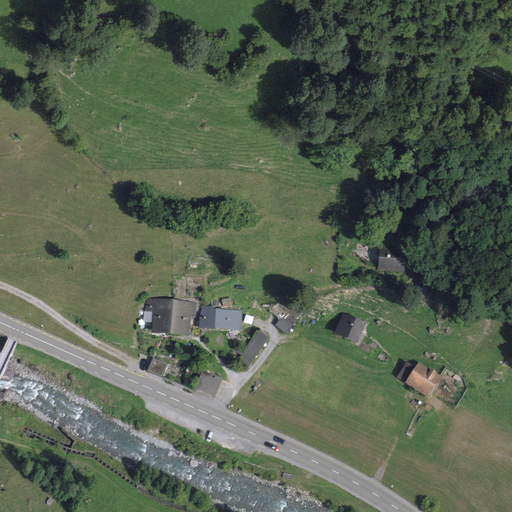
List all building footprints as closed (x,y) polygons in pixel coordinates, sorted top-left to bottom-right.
[(383,247),(380,270),(403,272),(406,250),(383,247)] [(155,324),(154,332),(171,333),(173,302),(148,299),(146,323),(155,324)] [(194,316),(195,303),(173,302),(171,333),(187,334),(188,320),(190,320),(191,315),(194,316)] [(202,307),(201,327),(239,329),(241,313),(211,311),(211,308),(202,307)] [(287,315),(279,325),(286,331),(294,321),(287,315)] [(344,315),(336,333),(357,342),(365,324),(344,315)] [(259,332),(240,360),(248,366),(268,338),(259,332)] [(162,377),(168,365),(154,359),(148,371),(162,377)] [(408,382),(407,383),(427,396),(439,377),(418,365),(416,369),(408,364),(400,377),(408,382)] [(204,371),(196,388),(215,396),(222,380),(204,371)]
